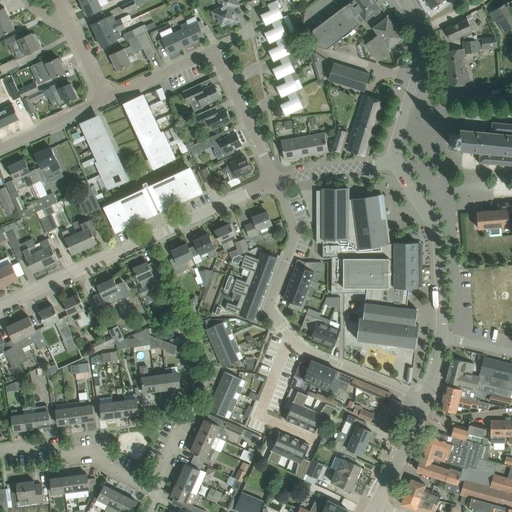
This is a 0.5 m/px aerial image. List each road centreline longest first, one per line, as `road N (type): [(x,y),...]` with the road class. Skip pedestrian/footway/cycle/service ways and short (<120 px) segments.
road 1 (residential): [(275,180),(294,229),(269,300),(275,320),(302,348),(426,400)]
road 2 (unclassified): [(275,180),(0,307)]
road 3 (residential): [(0,450),(42,445),(62,455),(85,453),(154,487),(198,395)]
road 4 (tertiary): [(440,335),(434,228),(391,162)]
road 5 (tertiary): [(391,162),(422,57),(420,30),(401,0)]
road 6 (residential): [(275,180),(214,49)]
road 7 (residential): [(104,99),(214,49)]
